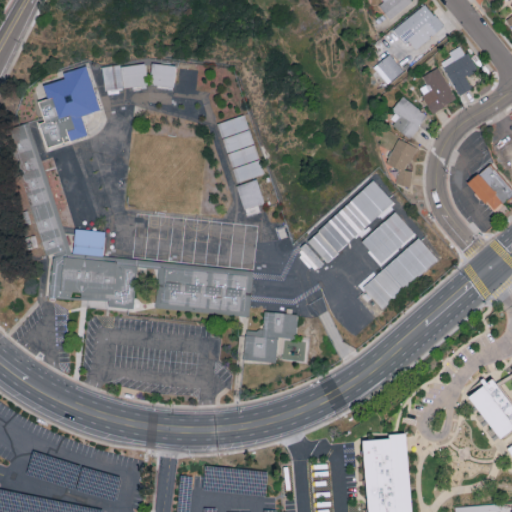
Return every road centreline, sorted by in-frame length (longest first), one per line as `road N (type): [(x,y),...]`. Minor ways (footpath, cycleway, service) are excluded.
road 1 (secondary): [(25,383),(132,426),(234,430),(342,392),(425,326)]
road 2 (residential): [(466,239),(437,196),(442,149),(459,126),(511,89)]
